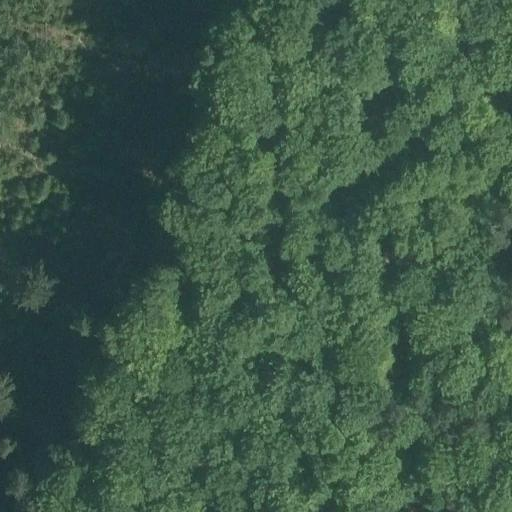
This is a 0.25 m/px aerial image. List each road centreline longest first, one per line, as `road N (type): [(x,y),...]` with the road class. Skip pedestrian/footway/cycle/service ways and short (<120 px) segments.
road 1 (track): [(511,128),(111,303),(0,343)]
road 2 (track): [(25,511),(231,0)]
road 3 (track): [(375,0),(511,19)]
